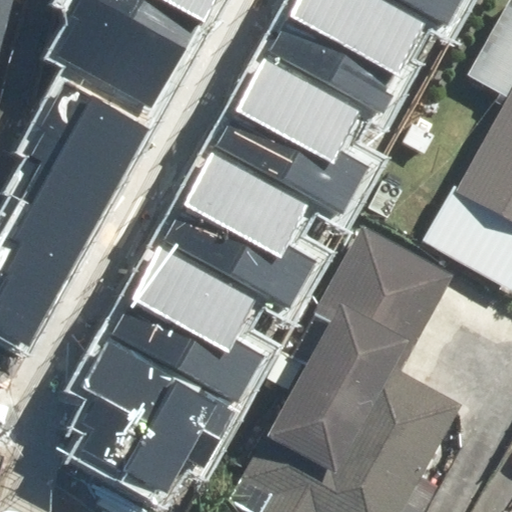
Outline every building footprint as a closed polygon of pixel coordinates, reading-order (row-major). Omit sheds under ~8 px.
[(78,22),(64,47),(150,95),(203,0),(64,0),(59,11),(78,22)] [(383,0),(293,0),(266,48),(386,117),(424,52),(398,38),(411,16),(383,0)] [(401,0),(443,24),(456,0),(401,0)] [(261,50),(211,138),(350,218),(388,152),(345,128),(358,106),(261,50)] [(0,262),(10,268),(0,286),(0,338),(24,352),(145,127),(63,83),(26,153),(39,160),(0,231),(0,262)] [(511,101),(464,186),(511,212),(511,101)] [(208,150),(157,238),(297,318),(335,252),(292,227),(304,206),(208,150)] [(409,511),(468,413),(402,374),(453,279),(365,232),(312,331),(327,339),(245,479),(300,511),(409,511)] [(159,245),(56,436),(170,498),(209,426),(228,437),(275,350),(243,332),(260,300),(159,245)]
